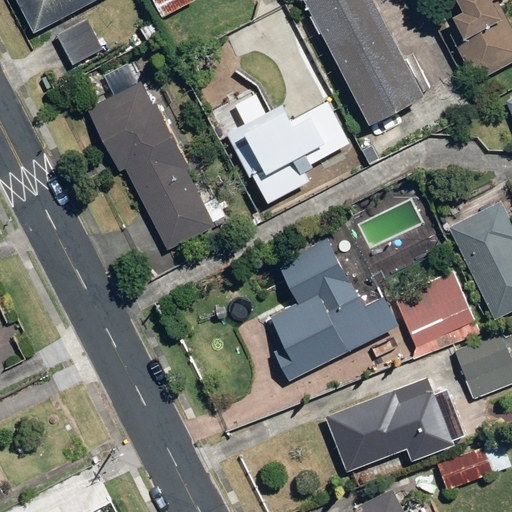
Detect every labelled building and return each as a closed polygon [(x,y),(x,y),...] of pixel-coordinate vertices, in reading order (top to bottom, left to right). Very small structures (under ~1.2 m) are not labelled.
[(15,0),(33,33),(94,0),(15,0)] [(192,0),(150,0),(160,18),(192,0)] [(300,0),(367,125),(423,95),(372,0),(300,0)] [(449,0),(457,14),(450,17),(461,39),(454,43),(472,78),(511,57),(511,27),(505,14),(497,18),(488,0),(449,0)] [(87,19),(56,35),(71,64),(102,48),(87,19)] [(152,104),(140,82),(86,110),(119,171),(124,169),(167,250),(215,224),(185,169),(189,167),(155,103),(152,104)] [(511,95),(503,100),(511,119),(511,95)] [(310,163),(348,143),(326,101),(288,121),(283,112),(285,111),(281,103),(225,133),(248,177),(251,176),(266,204),(308,181),(303,172),(312,167),(310,163)] [(511,189),(508,180),(448,209),(455,223),(448,226),(492,318),(511,308),(511,189)] [(276,265),(294,301),(269,314),(284,344),(271,350),(284,377),(395,323),(382,295),(360,305),(328,240),(276,265)] [(452,270),(392,295),(414,346),(474,320),(452,270)] [(500,331),(453,349),(473,399),(511,383),(511,361),(511,358),(511,357),(511,330),(501,335),(500,331)] [(453,445),(426,376),(324,415),(345,471),(405,448),(411,461),(453,445)] [(446,489),(511,466),(511,463),(504,439),(437,462),(446,489)] [(402,511),(390,488),(343,511),(402,511)]
